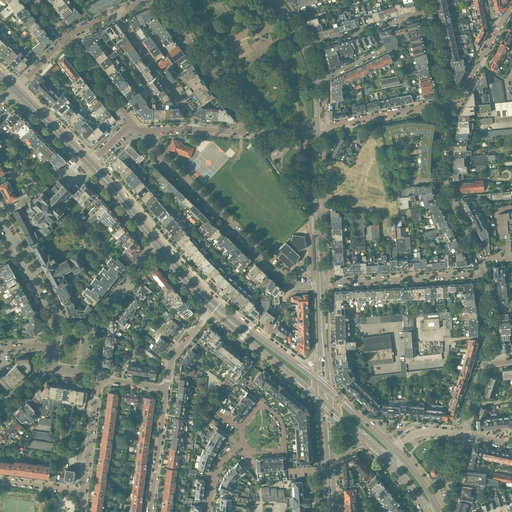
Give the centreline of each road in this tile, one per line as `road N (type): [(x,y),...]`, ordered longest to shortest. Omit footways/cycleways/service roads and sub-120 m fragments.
road 1 (residential): [(320,284),(283,277),(163,162),(147,130)]
road 2 (residential): [(482,273),(442,179),(446,100)]
road 3 (residential): [(320,284),(482,273)]
road 4 (residential): [(244,130),(161,0)]
road 5 (tertiary): [(320,284),(316,130)]
road 6 (secondary): [(212,306),(321,400)]
road 7 (residential): [(193,129),(116,13)]
road 8 (residential): [(446,100),(316,126)]
road 9 (residential): [(242,442),(255,452),(283,450),(282,428),(260,404),(241,428)]
road 10 (residential): [(149,511),(166,388)]
